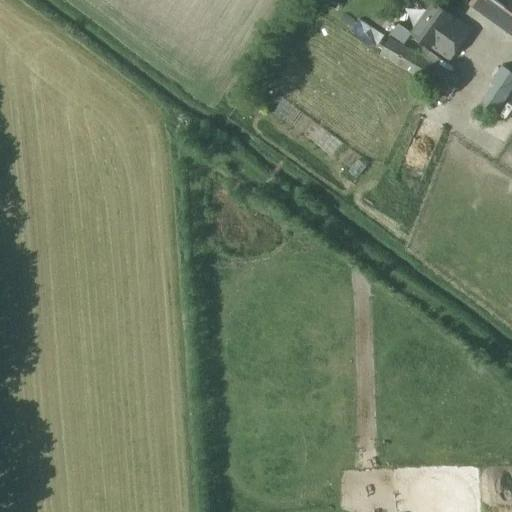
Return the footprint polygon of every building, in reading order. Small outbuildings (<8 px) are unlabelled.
[(511,0),(474,0),(472,3),(511,32),(511,0)] [(449,58),(469,29),(452,17),(453,16),(434,2),(413,32),(449,58)] [(399,23),(392,33),(405,43),(413,32),(399,23)] [(418,56),(389,39),(380,54),(451,95),(460,79),(435,65),(439,59),(423,49),(418,56)] [(493,82),(479,105),(494,114),(511,87),(511,69),(504,64),(492,82),(493,82)] [(401,144),(391,180),(408,185),(418,149),(401,144)]
